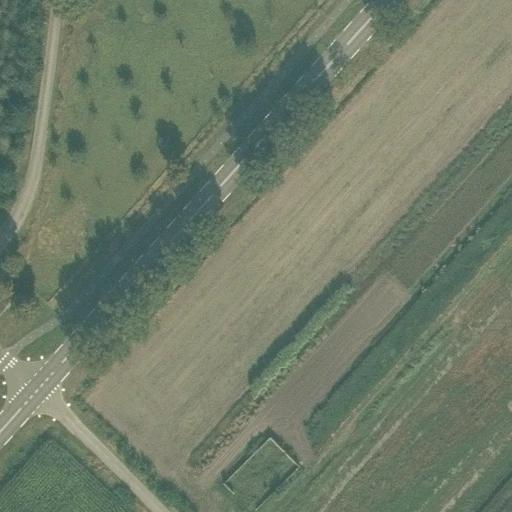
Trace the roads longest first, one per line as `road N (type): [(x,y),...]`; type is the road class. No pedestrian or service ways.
road 1 (secondary): [(33,393),(393,0)]
road 2 (unclassified): [(0,241),(36,167),(57,0)]
road 3 (unclassified): [(153,511),(33,393)]
